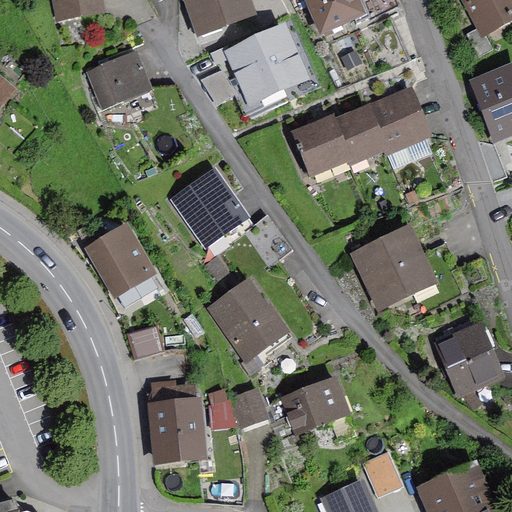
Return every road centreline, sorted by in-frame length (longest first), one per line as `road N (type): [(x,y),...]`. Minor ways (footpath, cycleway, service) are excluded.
road 1 (residential): [(511,459),(408,381),(323,291),(164,62)]
road 2 (tertiary): [(0,228),(64,290),(95,348),(112,414),(118,511)]
road 3 (residential): [(410,0),(511,303)]
